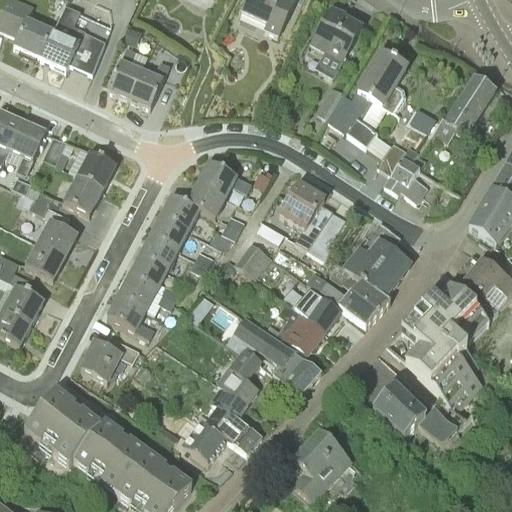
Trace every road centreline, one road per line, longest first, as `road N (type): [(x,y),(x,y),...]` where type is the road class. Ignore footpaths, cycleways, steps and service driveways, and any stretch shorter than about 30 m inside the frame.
road 1 (residential): [(213,511),(437,264),(439,244)]
road 2 (residential): [(439,244),(419,240),(266,144),(229,138),(166,156)]
road 3 (residential): [(166,156),(59,366),(36,388),(0,384)]
road 4 (residential): [(0,80),(166,156)]
road 5 (residential): [(439,244),(456,233),(511,140)]
